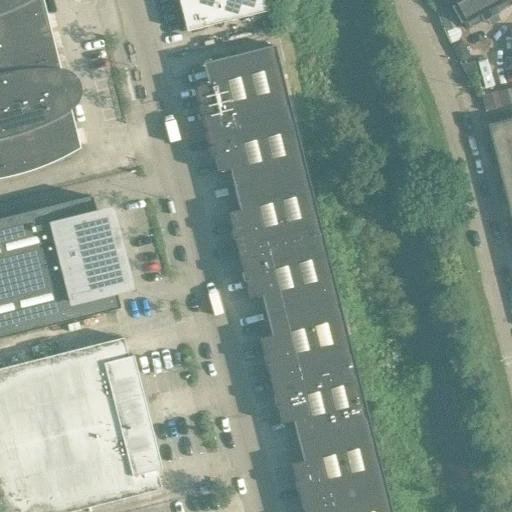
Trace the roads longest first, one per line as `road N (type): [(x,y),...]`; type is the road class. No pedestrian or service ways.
road 1 (unclassified): [(259,511),(129,0)]
road 2 (unclassified): [(511,338),(460,126),(406,0)]
